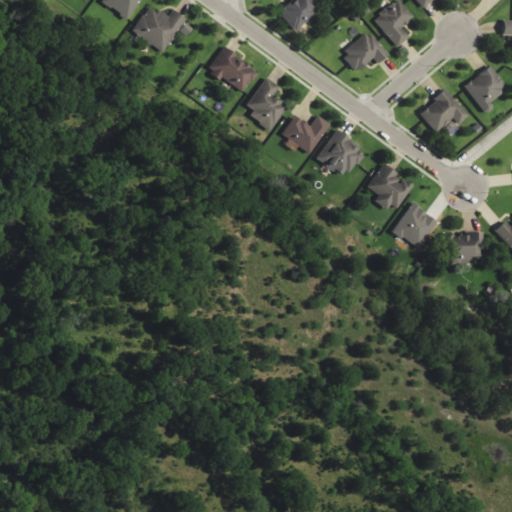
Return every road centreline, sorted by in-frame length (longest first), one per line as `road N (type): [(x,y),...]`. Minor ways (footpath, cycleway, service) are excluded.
road 1 (residential): [(208,0),(462,187)]
road 2 (residential): [(456,36),(366,116)]
